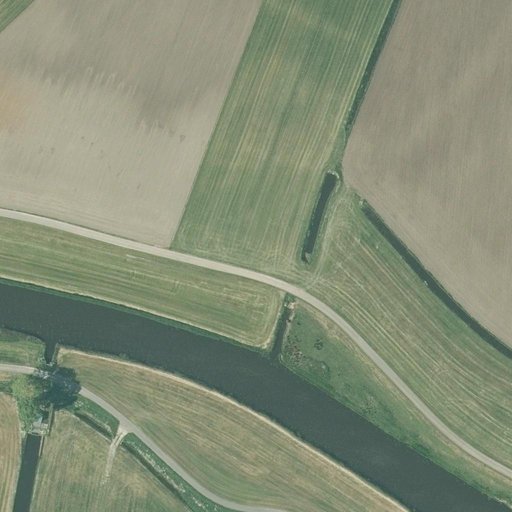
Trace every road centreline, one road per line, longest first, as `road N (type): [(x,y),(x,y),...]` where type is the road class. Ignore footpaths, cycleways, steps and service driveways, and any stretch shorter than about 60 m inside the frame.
road 1 (unclassified): [(0,214),(304,296),(338,320),(454,440),(511,476)]
road 2 (unclassified): [(0,367),(68,383),(197,488),(223,503),(269,511)]
